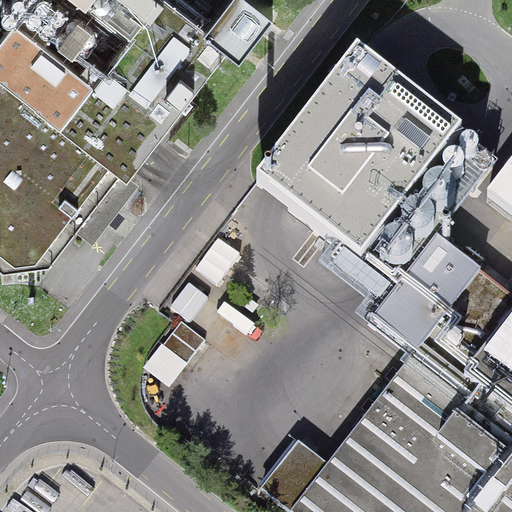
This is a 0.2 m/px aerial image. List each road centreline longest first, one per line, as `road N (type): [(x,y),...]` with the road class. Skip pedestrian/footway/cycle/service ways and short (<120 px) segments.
road 1 (unclassified): [(49,387),(349,0)]
road 2 (unclassified): [(203,511),(49,387)]
